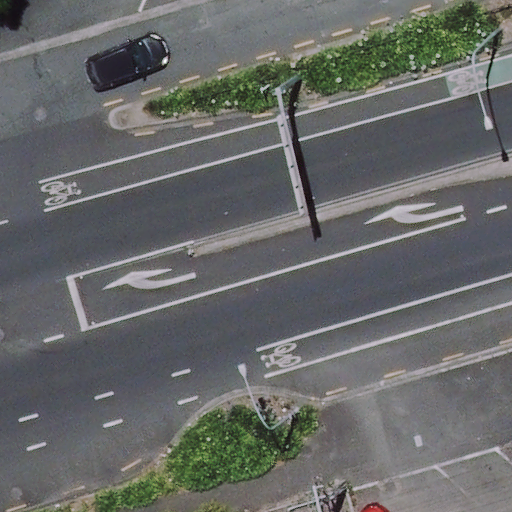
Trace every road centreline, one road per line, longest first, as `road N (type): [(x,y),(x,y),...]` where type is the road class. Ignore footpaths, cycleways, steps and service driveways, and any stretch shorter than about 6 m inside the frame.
road 1 (primary): [(0,264),(511,116)]
road 2 (primary): [(511,240),(227,321),(0,345)]
